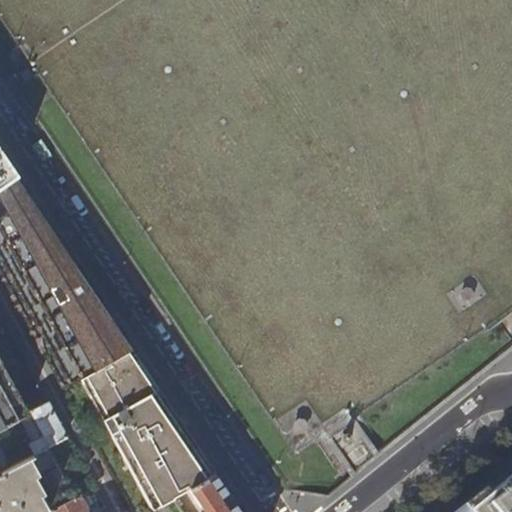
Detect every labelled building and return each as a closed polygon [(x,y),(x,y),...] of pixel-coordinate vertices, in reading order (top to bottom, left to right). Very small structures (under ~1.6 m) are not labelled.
[(78,378),(127,351),(131,348),(79,271),(1,156),(0,153),(0,203),(4,210),(0,213),(0,276),(44,357),(61,388),(78,378)] [(453,299),(452,303),(453,306),(455,309),(459,310),(462,311),(465,310),(468,307),(470,304),(470,301),(469,298),(467,295),(464,293),(460,293),(457,294),(454,296),(453,299)] [(142,374),(127,351),(78,378),(151,507),(187,487),(210,474),(181,431),(162,403),(142,374)] [(0,426),(27,412),(0,361),(0,426)] [(33,455),(48,447),(67,437),(55,416),(47,401),(29,411),(42,436),(27,444),(33,455)] [(327,438),(353,478),(376,459),(352,419),(327,438)] [(289,428),(289,432),(290,435),(292,438),(295,439),(299,440),(302,439),(305,437),(306,434),(307,430),(306,427),(304,424),(300,422),(297,422),(294,423),(291,425),(289,428)] [(47,511),(75,497),(48,447),(33,455),(1,473),(1,474),(0,473),(0,511),(47,511)] [(214,472),(210,474),(187,487),(203,511),(241,511),(233,500),(214,472)] [(511,511),(511,478),(507,482),(470,511),(511,511)] [(91,511),(82,494),(75,497),(47,511),(91,511)]
